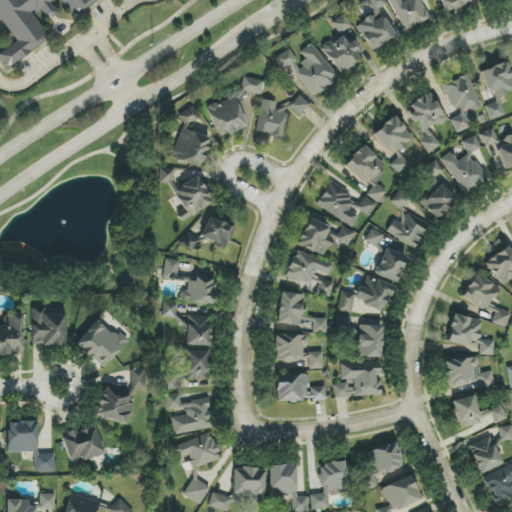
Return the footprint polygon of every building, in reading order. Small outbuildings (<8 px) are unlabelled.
[(0,0),(0,13),(20,39),(2,53),(10,64),(42,39),(22,13),(38,0),(64,0),(78,17),(99,0),(0,0)] [(354,27),(372,51),(395,35),(377,10),(387,3),(384,0),(365,0),(363,2),(372,14),(354,27)] [(439,0),(442,12),(469,5),(468,0),(439,0)] [(336,73),(362,60),(347,30),(351,28),(344,15),(330,22),(338,36),(322,45),(336,73)] [(313,97),(338,78),(311,43),(295,55),(290,47),(274,59),(282,71),(289,66),(313,97)] [(511,92),(511,80),(506,62),(479,71),(486,93),(492,91),(494,98),(511,92)] [(442,84),(451,109),(457,106),(460,115),(450,119),(455,132),(472,126),(466,113),(481,107),(468,74),(442,84)] [(246,127),(238,104),(243,102),(244,92),(260,95),(263,81),(243,76),(240,89),(227,94),(226,100),(218,103),(215,103),(206,107),(217,138),(246,127)] [(419,133),(444,121),(431,93),(406,104),(419,133)] [(299,115),(309,105),(300,96),(290,107),(299,115)] [(281,138),(287,113),(274,110),(276,103),(262,99),(254,131),(281,138)] [(490,120),(505,115),(499,101),(485,106),(490,120)] [(177,114),(183,126),(199,118),(193,106),(177,114)] [(413,139),(394,116),(373,134),(395,159),(389,164),(398,175),(409,165),(398,152),(413,139)] [(200,168),(210,139),(181,128),(170,158),(200,168)] [(479,134),(484,147),(498,141),(492,128),(479,134)] [(440,145),(432,134),(420,143),(427,154),(440,145)] [(464,194),(488,179),(471,154),(481,147),(473,135),(461,143),(468,154),(457,161),(451,151),(440,158),(464,194)] [(501,169),(511,166),(511,136),(494,141),(501,169)] [(315,205),(351,228),(360,214),(367,219),(386,190),(374,183),(387,163),(359,145),(343,169),(371,187),(360,204),(329,183),(315,205)] [(159,184),(172,184),(173,169),(159,169),(159,184)] [(188,217),(212,204),(197,176),(173,190),(188,217)] [(419,203),(436,220),(455,201),(438,183),(419,203)] [(385,233),(414,249),(428,225),(402,211),(409,199),(396,192),(389,203),(402,211),(397,221),(393,219),(385,233)] [(226,247),(233,226),(208,217),(200,238),(226,247)] [(325,255),(331,239),(349,246),(354,232),(340,227),(339,231),(307,219),(297,246),(325,255)] [(384,235),(371,228),(364,242),(376,248),(384,235)] [(186,233),(179,244),(191,252),(199,241),(186,233)] [(406,256),(384,248),(374,275),(396,283),(406,256)] [(511,252),(508,248),(497,253),(484,263),(503,286),(508,282),(511,279),(511,252)] [(287,277),(318,286),(316,294),(329,297),(333,283),(314,278),(316,271),(330,275),(333,263),(293,252),(287,277)] [(176,281),(178,260),(164,259),(162,279),(176,281)] [(505,327),(510,312),(489,306),(490,303),(499,289),(476,273),(464,291),(462,298),(475,306),(494,312),(491,323),(505,327)] [(392,286),(367,277),(363,287),(358,285),(353,300),(383,311),(392,286)] [(214,279),(195,278),(195,282),(187,282),(186,291),(181,291),(180,303),(214,304),(214,279)] [(336,310),(351,314),(355,294),(340,291),(336,310)] [(299,327),(304,296),(281,292),(276,323),(299,327)] [(162,317),(175,318),(176,304),(163,303),(162,317)] [(64,308),(30,309),(32,346),(65,345),(64,308)] [(0,354),(22,355),(23,315),(0,314),(0,354)] [(356,357),(380,357),(381,326),(358,325),(357,329),(349,328),(349,316),(336,315),(335,335),(357,336),(356,357)] [(211,316),(187,316),(186,345),(210,346),(211,316)] [(493,356),(494,341),(479,340),(481,318),(450,316),(448,344),(468,345),(468,341),(479,342),(478,355),(493,356)] [(102,369),(125,344),(99,319),(75,343),(102,369)] [(323,369),(322,351),(308,351),(307,335),(274,336),(274,362),(308,361),(308,369),(323,369)] [(185,351),(185,368),(164,367),(164,390),(176,390),(177,380),(207,380),(207,351),(185,351)] [(479,388),(493,387),(492,372),(478,372),(478,358),(444,360),(445,385),(479,384),(479,388)] [(333,397),(380,397),(380,363),(340,363),(340,382),(333,382),(333,397)] [(130,370),(130,390),(144,389),(144,369),(130,370)] [(324,387),(309,387),(308,374),(275,375),(276,402),(325,400),(324,387)] [(94,415),(125,426),(135,397),(104,386),(94,415)] [(173,435),(212,428),(207,398),(181,402),(179,393),(165,396),(167,411),(184,408),(186,415),(170,417),(173,435)] [(477,412),(473,396),(452,401),(458,429),(482,423),(481,420),(492,417),(493,423),(506,420),(502,406),(477,412)] [(7,453),(33,452),(34,472),(54,472),(53,454),(37,454),(36,421),(6,422),(7,453)] [(503,464),(495,446),(511,439),(511,432),(509,425),(497,429),(499,433),(468,445),(479,473),(503,464)] [(59,434),(71,466),(104,453),(93,426),(75,433),(74,428),(59,434)] [(177,459),(188,455),(192,469),(219,460),(211,434),(173,445),(177,459)] [(363,490),(383,485),(380,475),(403,469),(396,443),(365,451),(370,473),(359,476),(363,490)] [(329,508),(328,492),(347,491),(345,462),(319,464),(321,494),(310,495),(311,510),(329,508)] [(511,463),(483,476),(495,505),(511,497),(511,463)] [(269,496),(292,496),(292,511),(307,511),(308,496),(296,497),(296,465),(269,465),(269,496)] [(210,495),(210,509),(230,510),(230,498),(264,499),(265,469),(233,468),(233,495),(210,495)] [(390,511),(420,501),(411,476),(381,488),(390,511)] [(210,488),(193,478),(183,494),(199,505),(210,488)] [(54,509),(54,495),(39,494),(39,501),(6,500),(5,511),(35,511),(36,508),(54,509)] [(64,511),(96,511),(99,502),(70,494),(64,511)] [(131,511),(120,499),(107,511),(108,511),(131,511)]
